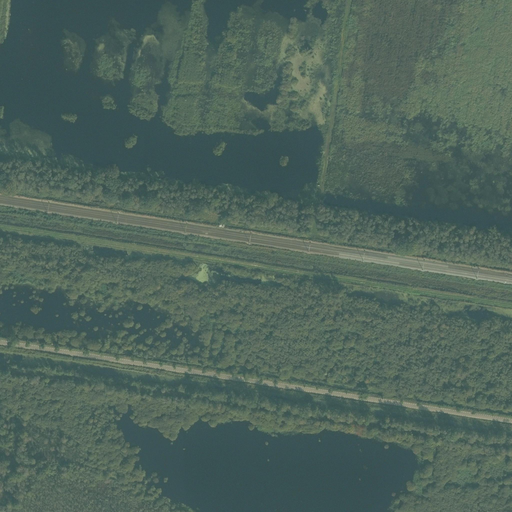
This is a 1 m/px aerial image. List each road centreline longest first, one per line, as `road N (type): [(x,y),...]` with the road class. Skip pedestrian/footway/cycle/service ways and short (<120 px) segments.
road 1 (track): [(0,225),(511,305)]
road 2 (tertiary): [(511,421),(0,342)]
road 3 (track): [(348,0),(319,198)]
